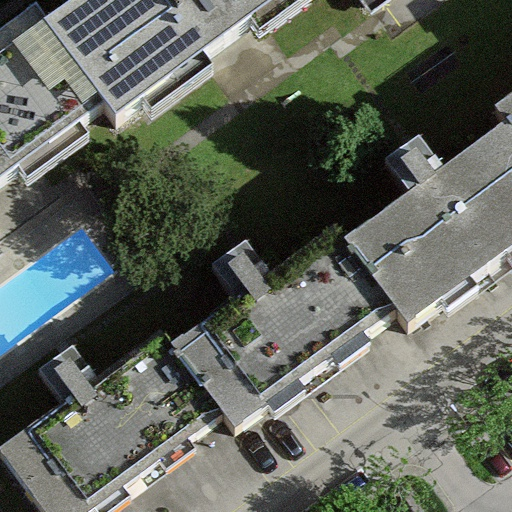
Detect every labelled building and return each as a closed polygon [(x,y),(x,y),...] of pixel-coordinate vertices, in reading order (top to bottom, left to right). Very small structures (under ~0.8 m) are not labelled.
[(102,0),(47,41),(105,120),(119,138),(305,0),(102,0)] [(0,198),(105,120),(47,41),(33,22),(0,45),(0,198)] [(511,168),(362,275),(399,326),(409,340),(511,266),(511,168)] [(362,275),(352,260),(189,375),(226,428),(236,442),(399,326),(362,275)] [(189,375),(173,354),(44,446),(90,511),(106,511),(226,428),(189,375)]
